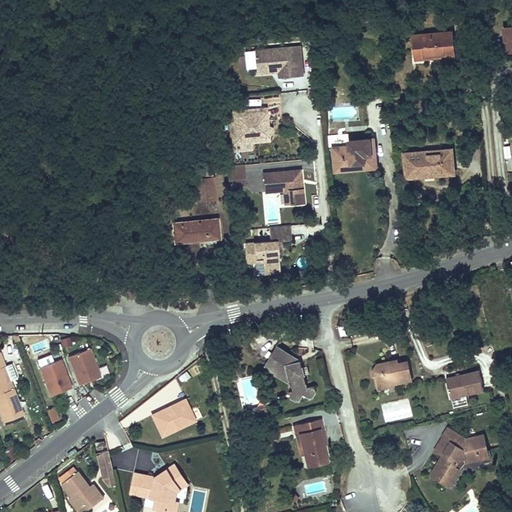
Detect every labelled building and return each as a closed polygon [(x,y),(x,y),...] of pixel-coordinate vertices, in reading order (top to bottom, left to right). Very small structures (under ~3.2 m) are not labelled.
[(452,33),(415,36),(417,59),(454,56),(452,33)] [(256,49),(258,68),(276,66),(280,69),(280,71),(281,77),(305,75),(301,45),(256,49)] [(258,68),(256,49),(246,51),(248,69),(258,68)] [(266,107),(230,111),(233,143),(235,143),(235,150),(252,148),(252,142),(270,140),(269,134),(272,132),(272,127),(268,125),(266,107)] [(350,147),(333,148),(336,172),(353,171),(354,164),(375,162),(373,140),(350,142),(350,147)] [(429,177),(429,174),(454,171),(452,150),(406,154),(407,179),(429,177)] [(354,164),(353,171),(376,169),(375,162),(354,164)] [(244,173),(243,165),(227,166),(227,175),(244,173)] [(312,167),(302,169),(305,183),(315,181),(312,167)] [(301,179),(300,169),(263,173),(265,192),(283,190),(284,190),(289,194),(290,203),(303,202),(302,182),(299,183),(299,179),(301,179)] [(245,185),(244,173),(227,175),(228,186),(245,185)] [(197,180),(196,180),(198,200),(215,198),(212,178),(204,179),(197,180)] [(216,219),(173,224),(175,241),(219,237),(216,219)] [(263,268),(279,266),(277,254),(276,241),(279,240),(291,239),(289,224),(268,226),(269,241),(244,243),(246,262),(262,261),(263,268)] [(70,336),(61,338),(63,345),(71,343),(70,336)] [(90,346),(70,354),(80,382),(101,374),(90,346)] [(276,346),(265,364),(290,379),(291,384),(291,385),(294,385),(296,390),(296,392),(298,392),(303,395),(306,390),(308,389),(307,387),(305,377),(302,375),(301,368),(302,366),(302,362),(276,346)] [(0,391),(10,387),(1,366),(6,364),(0,349),(0,391)] [(61,357),(39,365),(50,393),(72,385),(61,357)] [(6,364),(1,366),(10,387),(12,387),(13,386),(15,385),(11,378),(17,375),(11,362),(6,364)] [(376,380),(378,390),(387,388),(386,385),(395,384),(396,386),(414,383),(410,364),(400,366),(399,362),(376,366),(372,373),(373,379),(376,380)] [(265,364),(263,368),(291,384),(290,379),(265,364)] [(484,395),(479,376),(446,383),(450,402),(451,403),(484,395)] [(387,388),(378,390),(379,394),(396,390),(396,386),(395,384),(386,385),(387,388)] [(10,387),(0,391),(0,409),(4,421),(24,413),(14,389),(13,386),(12,387),(10,387)] [(306,390),(303,395),(308,397),(313,396),(316,392),(314,386),(307,387),(308,389),(306,390)] [(296,390),(290,393),(290,398),(295,401),(300,399),(303,395),(298,392),(296,392),(296,390)] [(194,420),(189,410),(183,399),(176,402),(177,405),(166,410),(165,407),(150,414),(161,436),(194,420)] [(46,409),(50,422),(60,418),(55,406),(46,409)] [(264,406),(251,409),(253,418),(266,415),(264,406)] [(200,417),(196,407),(189,410),(194,420),(200,417)] [(294,426),(296,434),(298,434),(304,455),(306,466),(326,461),(322,444),(318,429),(321,428),(322,428),(319,420),(294,426)] [(290,426),(272,430),(274,439),(280,438),(278,433),(291,430),(290,426)] [(448,429),(443,438),(451,443),(444,455),(432,475),(450,487),(460,471),(455,467),(461,459),(464,458),(465,463),(482,459),(480,453),(488,452),(485,436),(466,440),(448,429)] [(298,434),(296,434),(301,456),(304,455),(298,434)] [(443,438),(436,450),(444,455),(451,443),(443,438)] [(10,461),(19,455),(12,444),(2,450),(10,461)] [(107,451),(104,451),(99,456),(101,464),(110,462),(107,451)] [(455,467),(460,471),(465,463),(464,458),(461,459),(455,467)] [(176,492),(179,489),(178,487),(185,482),(173,464),(163,471),(157,475),(159,477),(154,480),(153,480),(154,477),(134,473),(130,494),(155,498),(153,509),(164,511),(167,500),(174,502),(176,492)] [(60,485),(70,497),(78,507),(82,505),(86,510),(101,497),(95,489),(92,492),(87,485),(76,472),(60,485)] [(78,507),(70,497),(68,499),(78,511),(82,511),(86,510),(82,505),(78,507)] [(169,511),(175,511),(178,503),(174,502),(167,500),(164,511),(169,511)]
